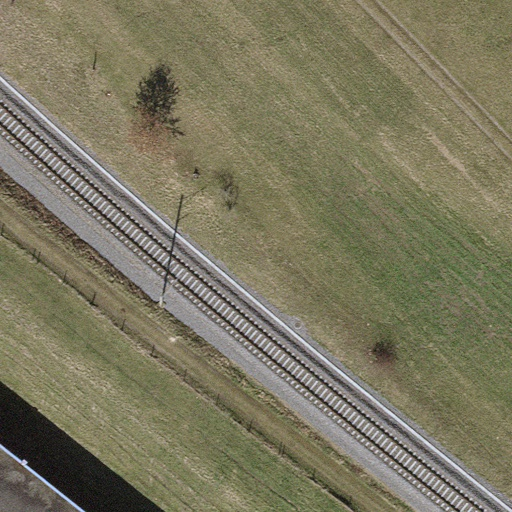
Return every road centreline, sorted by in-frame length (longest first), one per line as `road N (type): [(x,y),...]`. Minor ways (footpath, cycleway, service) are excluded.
road 1 (track): [(0,205),(385,511)]
road 2 (track): [(346,0),(511,154)]
